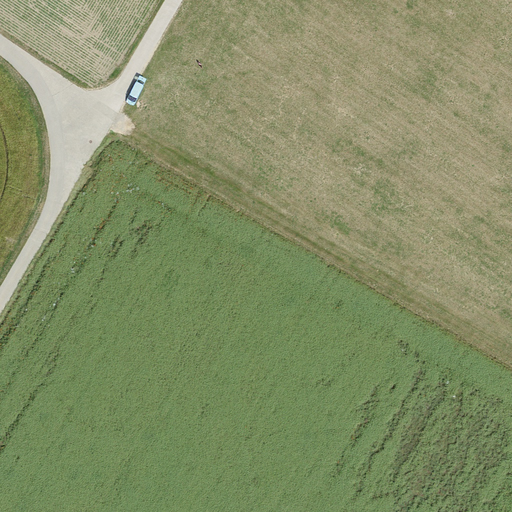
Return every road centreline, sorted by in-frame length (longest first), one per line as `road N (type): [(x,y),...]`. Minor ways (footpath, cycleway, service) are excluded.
road 1 (track): [(0,292),(97,115),(0,46)]
road 2 (track): [(97,115),(164,0)]
